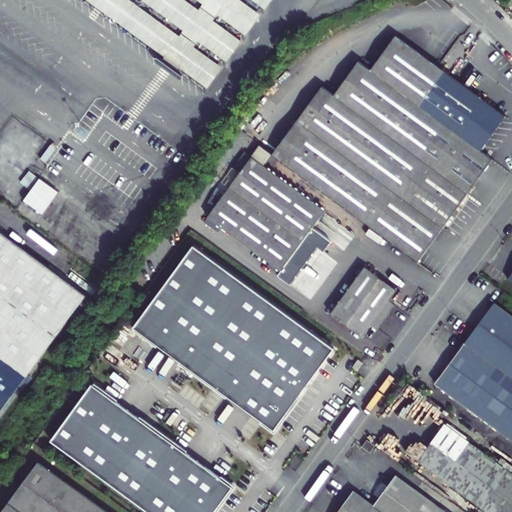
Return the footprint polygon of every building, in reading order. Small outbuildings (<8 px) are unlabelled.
[(82,0),(209,90),(223,70),(125,0),(82,0)] [(139,0),(228,64),(243,43),(182,0),(139,0)] [(195,0),(247,37),(262,17),(238,0),(195,0)] [(249,0),(266,11),(273,0),(249,0)] [(395,38),(369,72),(357,63),(332,97),(321,89),(272,155),(418,261),(492,159),(480,151),(504,117),(395,38)] [(44,161),(54,147),(49,144),(39,157),(44,161)] [(279,270),(323,210),(263,167),(272,155),(258,145),(250,156),(243,152),(232,168),(238,172),(206,217),(279,270)] [(51,182),(59,172),(49,165),(42,176),(51,182)] [(42,213),(57,192),(40,179),(24,200),(42,213)] [(0,420),(90,300),(65,282),(0,233),(0,420)] [(335,349),(195,245),(135,328),(136,329),(135,331),(158,348),(160,346),(182,362),(181,364),(228,399),(229,397),(263,421),(262,423),(277,434),(302,399),(300,397),(335,349)] [(389,303),(396,293),(364,269),(330,316),(362,339),(364,336),(371,326),(389,303)] [(511,315),(494,302),(435,383),(511,439),(511,315)] [(396,308),(389,303),(371,326),(378,331),(396,308)] [(93,385),(52,441),(148,511),(218,511),(236,489),(222,478),(220,480),(186,455),(188,452),(141,418),(140,419),(118,403),(119,401),(96,384),(95,386),(93,385)] [(489,511),(511,511),(511,472),(446,425),(420,461),(489,511)] [(376,445),(368,439),(362,446),(371,453),(376,445)] [(1,511),(0,511),(107,511),(39,461),(1,511)] [(380,499),(375,506),(355,491),(339,511),(445,511),(397,476),(389,487),(381,481),(372,493),(380,499)]
